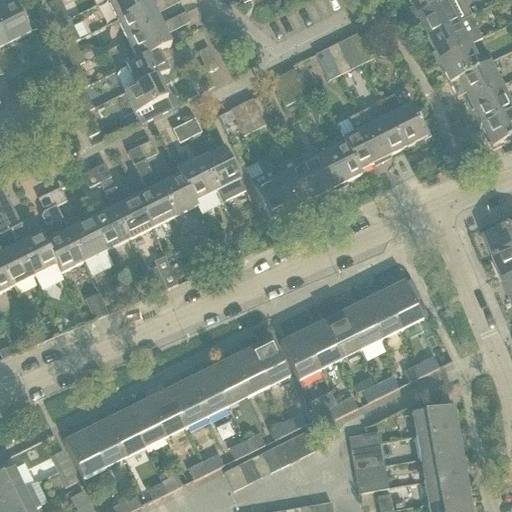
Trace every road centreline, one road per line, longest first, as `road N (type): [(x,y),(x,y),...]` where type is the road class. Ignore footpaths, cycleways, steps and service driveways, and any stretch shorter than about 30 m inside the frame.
road 1 (tertiary): [(0,398),(436,213)]
road 2 (residential): [(511,414),(500,359),(436,213)]
